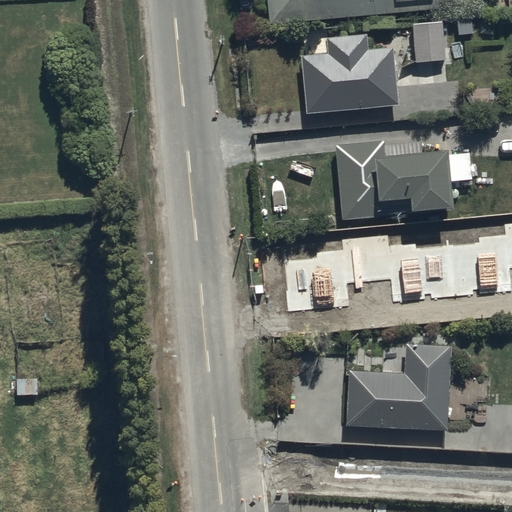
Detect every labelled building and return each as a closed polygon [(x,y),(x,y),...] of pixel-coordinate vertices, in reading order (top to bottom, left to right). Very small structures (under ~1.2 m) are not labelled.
[(457,18),(456,11),(460,10),(459,0),(269,0),(271,26),(431,13),(432,20),(457,18)] [(443,25),(412,29),(416,66),(447,63),(443,25)] [(309,54),(309,59),(301,60),(307,117),(400,108),(395,51),(369,53),(368,38),(326,42),(327,52),(309,54)] [(384,146),(338,149),(343,225),(452,217),(449,186),(472,184),(470,155),(422,159),(421,147),(384,150),(384,146)] [(511,156),(499,158),(502,206),(510,205),(511,214),(511,156)] [(318,258),(283,261),(288,312),(349,306),(347,283),(391,278),(393,302),(511,290),(509,267),(511,266),(511,223),(504,224),(505,234),(478,237),(479,242),(417,248),(416,243),(388,246),(387,236),(342,240),(343,251),(317,253),(318,258)] [(350,374),(348,431),(449,435),(452,350),(408,348),(407,376),(350,374)]
